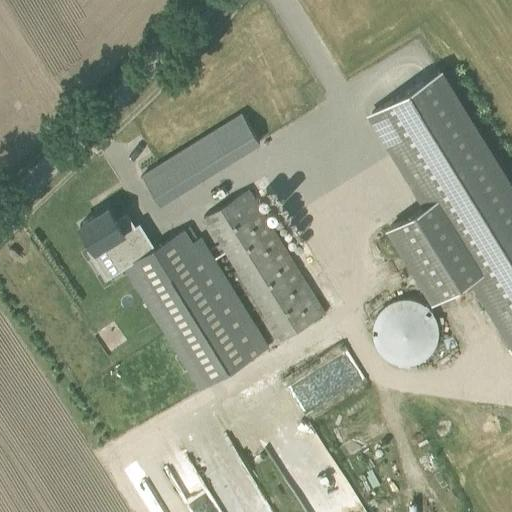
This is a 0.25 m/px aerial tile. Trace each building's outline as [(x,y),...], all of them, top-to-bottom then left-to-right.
[(391,226),(435,298),(472,275),(511,340),(511,189),(439,71),(371,112),(428,203),(391,226)] [(158,201),(258,140),(242,113),(142,175),(158,201)] [(278,340),(322,313),(246,188),(202,215),(213,233),(208,236),(214,247),(219,244),(278,340)] [(199,386),(258,350),(267,344),(201,236),(197,238),(189,225),(183,228),(154,246),(138,221),(133,224),(125,210),(115,217),(108,207),(80,224),(96,251),(111,241),(126,263),(122,265),(171,346),(172,347),(197,387),(199,386)] [(403,363),(406,364),(409,363),(413,363),(416,362),(419,361),(422,359),(424,357),(427,355),(429,353),(431,351),(433,348),(435,345),(436,342),(437,339),(438,336),(438,332),(438,329),(438,326),(437,323),(436,320),(435,317),(434,314),(432,311),(430,309),(427,306),(425,304),(424,304),(421,302),(418,300),(415,299),(412,298),(409,298),(406,298),(403,298),(399,298),(397,299),(394,300),(391,301),(388,302),(385,304),(383,306),(381,308),(379,311),(377,313),(376,316),(374,319),(373,322),(373,325),(372,328),(372,331),(372,335),(373,338),(374,341),(375,344),(376,347),(378,350),(380,352),(383,355),(385,357),(388,359),(391,360),(393,361),(397,362),(400,363),(403,363)] [(349,351),(297,383),(312,408),(364,376),(349,351)]
